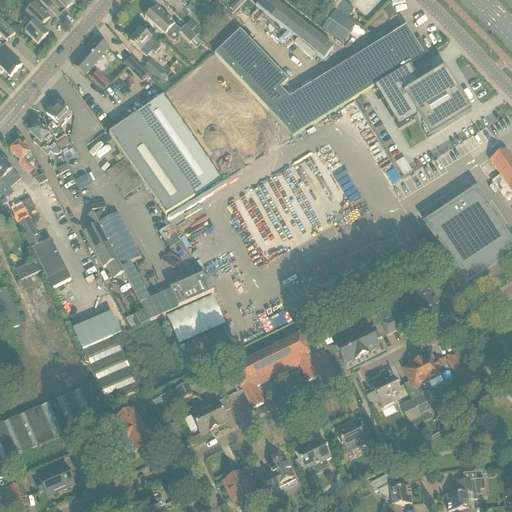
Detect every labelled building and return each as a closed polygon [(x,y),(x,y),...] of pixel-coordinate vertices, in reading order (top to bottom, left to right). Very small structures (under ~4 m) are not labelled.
[(47,0),(45,0),(43,2),(49,8),(51,6),(52,5),(47,0)] [(54,0),(66,11),(70,6),(72,6),(73,4),(73,3),(75,0),(54,0)] [(237,0),(229,9),(234,13),(246,0),(237,0)] [(324,61),(333,49),(270,0),(260,0),(255,7),(324,61)] [(320,0),(335,11),(342,0),(320,0)] [(41,28),(50,19),(35,4),(26,14),(35,23),(25,33),(38,46),(48,35),(41,28)] [(153,9),(144,19),(152,26),(157,30),(156,32),(161,36),(162,35),(164,37),(165,36),(174,26),(162,15),(163,13),(157,8),(156,6),(153,9)] [(335,11),(322,29),(342,44),(356,26),(335,11)] [(0,36),(6,42),(15,34),(0,19),(0,36)] [(180,31),(179,32),(180,33),(190,44),(191,43),(196,37),(185,26),(180,31)] [(239,31),(214,55),(275,120),(292,138),(373,88),(409,66),(428,54),(419,39),(415,42),(406,27),(272,109),(265,103),(288,82),(239,31)] [(140,30),(129,43),(137,49),(141,53),(146,58),(152,52),(155,54),(160,48),(148,37),(140,30)] [(97,39),(72,67),(84,77),(91,70),(109,49),(105,45),(97,39)] [(0,67),(10,78),(22,67),(3,48),(0,50),(0,67)] [(164,50),(158,56),(167,64),(173,58),(164,50)] [(131,58),(124,64),(142,83),(149,76),(131,58)] [(159,85),(167,77),(151,61),(143,69),(159,85)] [(417,118),(428,136),(466,113),(441,72),(413,89),(403,72),(410,67),(409,66),(373,88),(398,129),(417,118)] [(93,75),(90,79),(103,91),(106,88),(93,75)] [(220,180),(163,97),(137,116),(194,198),(220,180)] [(57,104),(46,115),(50,119),(48,121),(52,124),(51,125),(49,128),(48,128),(49,128),(49,129),(56,144),(60,150),(68,144),(65,139),(64,138),(65,138),(66,137),(61,129),(60,128),(65,123),(64,122),(65,121),(65,120),(67,119),(70,116),(57,104)] [(164,219),(194,198),(137,116),(109,135),(126,160),(124,162),(141,186),(164,218),(164,219)] [(49,135),(44,131),(37,124),(28,133),(35,139),(32,142),(47,157),(51,153),(53,156),(58,156),(61,155),(50,134),(49,135)] [(31,154),(26,149),(20,142),(10,151),(20,162),(18,163),(29,175),(29,174),(33,170),(34,170),(25,160),(31,154)] [(101,156),(107,147),(102,143),(93,156),(106,166),(109,162),(101,156)] [(511,160),(505,151),(489,162),(499,177),(492,182),(505,202),(511,197),(511,160)] [(1,159),(0,160),(0,191),(6,199),(13,193),(9,189),(14,185),(12,183),(18,178),(1,159)] [(123,199),(141,186),(124,162),(106,175),(123,199)] [(66,166),(57,170),(60,175),(69,171),(66,166)] [(29,174),(29,175),(33,179),(35,177),(38,175),(33,170),(29,174)] [(35,177),(33,179),(39,186),(47,181),(44,175),(36,179),(35,177)] [(85,175),(75,181),(81,191),(91,185),(85,175)] [(80,192),(81,192),(75,181),(74,182),(77,187),(72,190),(75,196),(81,193),(80,192)] [(511,242),(476,188),(424,222),(465,283),(511,252),(511,242)] [(0,192),(0,207),(1,208),(8,204),(9,203),(0,192)] [(37,225),(39,219),(28,197),(20,201),(18,198),(9,203),(8,204),(18,223),(37,261),(43,271),(52,290),(71,281),(50,240),(42,244),(33,227),(37,225)] [(122,269),(140,259),(117,214),(98,224),(122,269)] [(91,229),(84,233),(103,269),(106,267),(113,279),(124,273),(122,269),(98,224),(93,215),(86,219),(91,229)] [(37,261),(31,264),(36,274),(43,271),(37,261)] [(418,284),(430,278),(425,269),(413,275),(418,284)] [(32,272),(14,280),(36,327),(51,320),(54,319),(32,272)] [(444,316),(439,307),(430,288),(410,299),(424,326),(431,322),(432,326),(439,323),(437,319),(444,316)] [(219,301),(210,308),(215,314),(224,307),(219,301)] [(267,315),(273,329),(288,323),(281,309),(267,315)] [(387,310),(377,315),(381,323),(387,336),(398,331),(389,314),(387,310)] [(116,313),(77,328),(86,352),(126,337),(116,313)] [(36,327),(30,329),(36,341),(42,353),(47,364),(67,355),(79,349),(76,343),(64,348),(62,343),(73,338),(70,331),(58,337),(56,332),(68,326),(65,320),(53,325),(51,320),(36,327)] [(359,333),(355,332),(352,326),(347,328),(361,357),(379,348),(375,341),(379,340),(376,333),(372,335),(369,328),(359,333)] [(317,351),(323,348),(312,327),(306,329),(317,351)] [(344,365),(361,357),(347,328),(342,331),(345,337),(344,341),(334,346),(338,354),(344,365)] [(310,354),(305,346),(300,335),(230,370),(240,389),(241,388),(252,411),(253,410),(263,405),(264,405),(256,388),(266,383),(267,384),(268,383),(268,382),(271,380),(272,381),(273,381),(272,380),(299,366),(307,383),(308,383),(308,382),(318,377),(318,378),(319,378),(308,355),(310,354)] [(328,335),(321,338),(326,348),(332,344),(328,335)] [(67,355),(47,364),(51,372),(82,357),(79,349),(67,355)] [(461,381),(469,376),(455,352),(445,359),(456,378),(458,377),(461,381)] [(431,356),(417,363),(427,383),(430,388),(443,382),(440,377),(440,376),(437,369),(441,367),(438,361),(434,363),(431,356)] [(413,390),(427,383),(417,363),(403,370),(413,390)] [(393,377),(372,388),(380,403),(391,397),(401,393),(398,386),(393,377)] [(181,402),(193,396),(187,384),(175,390),(181,402)] [(429,414),(430,413),(422,396),(412,401),(420,418),(423,423),(431,419),(429,414)] [(214,430),(227,423),(217,401),(203,408),(214,430)] [(408,424),(420,418),(412,401),(400,407),(408,424)] [(58,411),(57,411),(64,434),(72,432),(74,436),(82,434),(74,410),(67,412),(66,408),(64,409),(63,407),(57,409),(58,411)] [(152,444),(147,435),(132,408),(113,419),(132,454),(139,451),(141,454),(147,451),(145,447),(152,444)] [(203,408),(189,415),(191,417),(197,430),(200,436),(214,430),(203,408)] [(50,423),(44,425),(51,448),(59,446),(56,437),(64,434),(57,411),(56,411),(55,410),(49,412),(50,413),(48,414),(50,423)] [(28,425),(27,425),(34,449),(42,446),(44,451),(51,448),(44,425),(37,427),(36,422),(34,423),(33,422),(27,424),(28,425)] [(19,433),(12,435),(20,458),(28,456),(26,451),(34,449),(27,425),(26,426),(25,424),(19,426),(20,428),(18,428),(19,433)] [(368,453),(376,449),(366,427),(360,430),(357,424),(347,429),(347,428),(336,433),(346,454),(364,445),(368,453)] [(170,444),(180,439),(174,425),(163,430),(170,444)] [(0,459),(6,457),(8,462),(16,460),(8,436),(2,438),(0,434),(0,433),(0,459)] [(315,467),(331,459),(322,440),(295,453),(298,460),(302,467),(308,479),(318,474),(315,467)] [(108,464),(104,455),(98,441),(91,444),(102,467),(108,464)] [(272,475),(261,480),(268,494),(279,489),(281,492),(297,484),(284,459),(273,464),(268,467),(270,470),(272,475)] [(298,460),(293,462),(297,470),(302,467),(298,460)] [(41,485),(36,487),(39,494),(43,492),(46,499),(74,486),(66,466),(52,472),(40,477),(38,478),(41,485)] [(242,473),(235,476),(233,472),(227,476),(229,480),(222,483),(236,510),(256,500),(242,473)] [(393,484),(394,483),(390,474),(370,484),(375,493),(377,492),(381,496),(385,499),(391,499),(391,507),(386,508),(385,511),(400,511),(400,507),(411,506),(410,488),(396,490),(393,484)] [(355,476),(349,479),(353,486),(365,481),(363,477),(357,480),(355,476)] [(480,491),(484,491),(483,480),(457,482),(458,495),(446,496),(447,511),(462,511),(473,511),(467,511),(467,502),(476,501),(476,496),(480,496),(480,491)] [(14,503),(21,501),(16,486),(10,488),(14,503)] [(131,505),(134,511),(152,511),(158,510),(165,506),(162,499),(154,503),(151,496),(145,499),(143,495),(136,498),(138,502),(131,505)]
